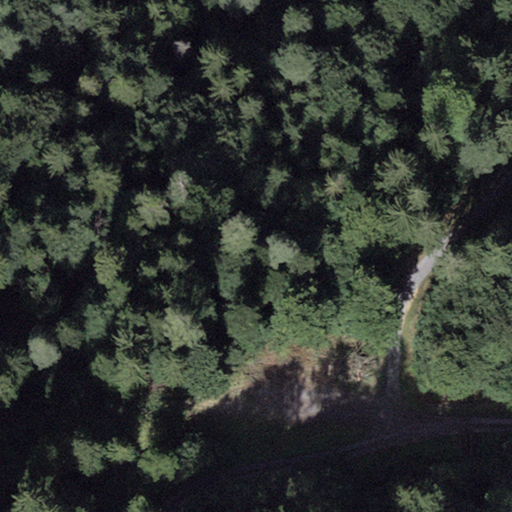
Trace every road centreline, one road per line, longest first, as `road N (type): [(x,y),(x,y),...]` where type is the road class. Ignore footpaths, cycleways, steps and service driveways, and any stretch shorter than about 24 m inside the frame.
road 1 (track): [(399,433),(395,344),(406,296),(511,176)]
road 2 (track): [(399,433),(242,475),(163,511)]
road 3 (track): [(0,121),(142,0)]
